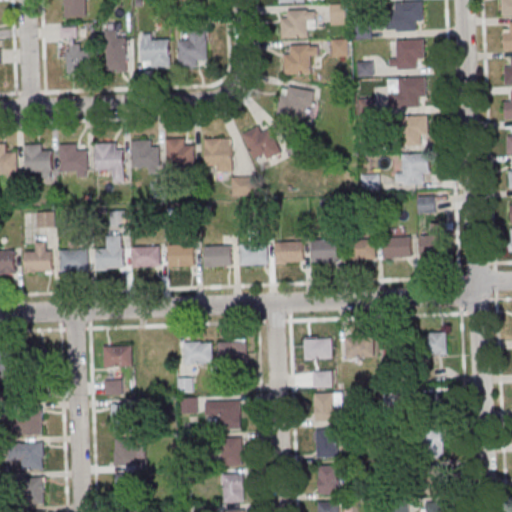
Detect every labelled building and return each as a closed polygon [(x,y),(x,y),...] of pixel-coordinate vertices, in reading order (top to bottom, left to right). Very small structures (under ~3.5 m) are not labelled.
[(63,0),(85,0),(86,17),(64,18),(63,0)] [(390,30),(417,30),(417,20),(424,20),(424,0),(390,0),(390,30)] [(347,24),(347,6),(332,6),(332,24),(347,24)] [(288,11),(307,11),(307,12),(314,12),(314,21),(308,21),(308,38),(282,39),(281,19),(288,18),(288,11)] [(119,30),(108,30),(108,72),(128,72),(128,39),(119,39),(119,30)] [(181,66),(208,66),(208,31),(190,31),(190,41),(181,41),(181,66)] [(349,38),(333,38),(333,56),(349,56),(349,38)] [(141,39),(141,68),(171,68),(171,39),(141,39)] [(426,59),(426,39),(398,39),(398,58),(391,58),(391,69),(418,69),(418,59),(426,59)] [(291,47),(310,46),(310,47),(317,47),(317,56),(310,56),(311,73),(285,75),(284,54),(291,54),(291,47)] [(74,68),(99,68),(99,50),(74,50),(74,68)] [(428,97),(428,78),(391,78),(391,107),(421,107),(421,97),(428,97)] [(312,88),(280,90),(283,117),(314,115),(312,88)] [(429,116),(402,116),(402,145),(423,145),(423,137),(429,137),(429,116)] [(247,131),(252,159),(280,154),(276,129),(262,131),(262,128),(247,131)] [(166,138),(167,165),(184,164),(184,171),(193,171),(193,165),(195,165),(194,144),(184,144),(183,137),(166,138)] [(207,138),(207,170),(234,170),(234,138),(207,138)] [(130,140),(131,166),(147,166),(147,173),(157,173),(156,166),(158,166),(157,145),(147,146),(147,139),(130,140)] [(95,143),(96,169),(112,169),(112,176),(122,176),(121,169),(123,169),(122,148),(112,149),(112,142),(95,143)] [(24,143),(24,170),(41,169),(41,176),(50,176),(50,170),(52,170),(51,149),(41,149),(41,143),(24,143)] [(59,143),(60,170),(76,170),(76,177),(85,176),(85,170),(87,170),(86,149),(76,149),(76,143),(59,143)] [(0,144),(0,171),(6,171),(6,178),(15,178),(15,172),(16,172),(16,151),(5,151),(5,144),(0,144)] [(404,173),(398,173),(398,185),(429,185),(429,155),(404,155),(404,173)] [(363,192),(380,192),(380,175),(363,175),(363,192)] [(252,177),(234,177),(234,194),(252,194),(252,177)] [(420,213),(436,213),(436,196),(420,196),(420,213)] [(39,227),(56,227),(56,211),(39,211),(39,227)] [(417,235),(445,233),(447,254),(419,256),(417,235)] [(382,237),(410,235),(411,256),(384,258),(382,237)] [(346,239),(374,237),(375,258),(347,260),(346,239)] [(309,240),(337,238),(338,259),(310,261),(309,240)] [(274,242),(302,240),(303,261),(275,263),(274,242)] [(238,244),(266,242),(267,263),(239,265),(238,244)] [(165,245),(193,243),(195,264),(167,266),(165,245)] [(131,247),(158,245),(160,266),(132,268),(131,247)] [(203,246),(230,245),(232,266),(204,268),(203,246)] [(94,247),(122,246),(123,267),(96,268),(94,247)] [(59,250),(87,248),(88,269),(60,271),(59,250)] [(17,251),(0,250),(0,273),(17,273),(17,251)] [(448,354),(448,332),(427,332),(427,354),(448,354)] [(385,336),(385,356),(409,356),(409,335),(385,336)] [(306,357),(333,357),(333,336),(306,336),(306,357)] [(375,336),(346,336),(346,356),(375,356),(375,336)] [(214,341),(185,341),(185,363),(214,363),(214,341)] [(248,341),(220,341),(220,360),(248,360),(248,341)] [(135,346),(108,346),(108,368),(135,368),(135,346)] [(17,349),(44,347),(46,368),(18,370),(17,349)] [(0,349),(10,349),(11,370),(0,370),(0,349)] [(195,378),(180,378),(180,391),(195,391),(195,378)] [(316,393),(316,421),(344,421),(344,393),(316,393)] [(197,398),(186,398),(186,413),(197,412),(197,398)] [(242,429),(242,400),(207,400),(207,418),(223,418),(223,429),(242,429)] [(110,403),(110,430),(132,430),(132,403),(110,403)] [(44,434),(44,410),(17,411),(17,435),(44,434)] [(426,458),(445,458),(445,428),(426,428),(426,458)] [(317,456),(339,456),(339,429),(317,429),(317,456)] [(244,466),(244,437),(223,437),(223,466),(244,466)] [(116,440),(116,467),(141,467),(141,440),(116,440)] [(46,469),(46,442),(20,442),(20,469),(46,469)] [(319,493),(341,493),(341,465),(319,465),(319,493)] [(245,502),(245,474),(225,474),(225,502),(245,502)] [(144,499),(144,475),(116,475),(116,499),(144,499)] [(23,503),(45,503),(45,477),(23,477),(23,503)] [(340,511),(341,501),(317,501),(317,511),(340,511)] [(445,511),(445,503),(431,503),(430,511),(445,511)]
